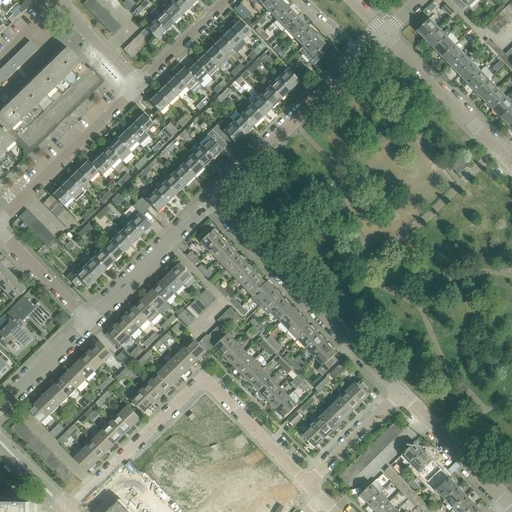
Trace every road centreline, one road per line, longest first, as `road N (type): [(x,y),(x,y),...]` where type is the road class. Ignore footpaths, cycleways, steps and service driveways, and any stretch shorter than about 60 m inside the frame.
road 1 (residential): [(68,510),(204,379),(306,486)]
road 2 (residential): [(399,393),(214,201)]
road 3 (residential): [(214,201),(385,33)]
road 4 (residential): [(0,221),(134,90)]
road 5 (residential): [(511,165),(385,33)]
road 6 (residential): [(86,321),(214,201)]
road 7 (residential): [(511,510),(399,393)]
road 8 (residential): [(306,486),(399,393)]
road 9 (residential): [(134,90),(223,0)]
road 10 (residential): [(86,321),(0,231)]
road 11 (residential): [(0,407),(86,321)]
